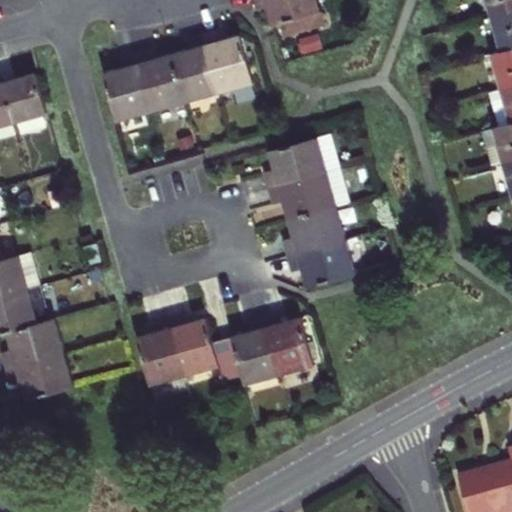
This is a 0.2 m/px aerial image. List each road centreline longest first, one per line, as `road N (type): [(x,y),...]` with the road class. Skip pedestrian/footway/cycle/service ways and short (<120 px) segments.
road 1 (residential): [(120,230),(135,285),(239,257),(224,201)]
road 2 (residential): [(62,16),(120,230)]
road 3 (tertiary): [(239,511),(397,422)]
road 4 (tertiary): [(397,422),(511,360)]
